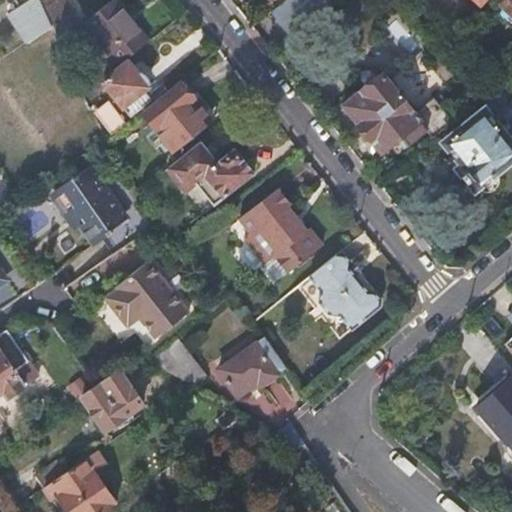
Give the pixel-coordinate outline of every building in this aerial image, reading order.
[(53,27),(41,0),(31,0),(9,14),(28,44),(53,27)] [(41,0),(53,27),(54,29),(59,39),(80,22),(65,0),(41,0)] [(65,0),(80,22),(85,19),(72,0),(65,0)] [(109,0),(85,19),(118,62),(148,39),(116,0),(109,0)] [(511,0),(503,0),(501,3),(511,12),(511,0)] [(102,77),(130,112),(151,96),(144,87),(149,84),(128,57),(102,77)] [(343,103),(381,150),(401,135),(408,143),(414,138),(427,127),(434,134),(450,120),(431,97),(414,111),(382,72),(343,103)] [(182,83),(144,112),(173,149),(211,119),(182,83)] [(473,181),(511,146),(511,138),(484,105),(457,129),(444,140),(462,161),(458,165),(473,181)] [(111,111),(99,120),(108,131),(120,122),(111,111)] [(199,179),(216,199),(254,171),(234,146),(218,160),(201,140),(170,164),(188,187),(199,179)] [(0,183),(9,178),(0,163),(0,183)] [(48,197),(51,202),(46,206),(57,222),(62,218),(72,232),(86,252),(105,237),(101,230),(116,219),(83,172),(48,197)] [(0,211),(21,197),(9,178),(0,183),(0,211)] [(276,185),(239,215),(252,231),(247,235),(266,258),(265,261),(279,278),(323,242),(308,224),(306,226),(288,205),(291,203),(276,185)] [(57,222),(67,235),(72,232),(62,218),(57,222)] [(312,274),(326,290),(324,300),(325,304),(332,312),(344,313),(356,327),(382,305),(384,296),(377,288),(371,288),(353,267),(354,260),(347,252),(340,251),(312,274)] [(118,287),(106,297),(121,314),(133,305),(142,315),(158,335),(190,310),(149,259),(118,284),(118,287)] [(133,305),(121,314),(130,325),(142,315),(133,305)] [(8,329),(0,334),(0,393),(5,391),(10,397),(26,386),(15,369),(29,359),(8,329)] [(217,366),(236,393),(257,380),(260,384),(269,378),(277,373),(277,370),(286,364),(265,335),(217,366)] [(151,356),(193,383),(194,384),(207,374),(178,336),(151,356)] [(82,397),(105,430),(144,404),(132,387),(122,394),(110,377),(97,386),(82,397)] [(511,381),(478,408),(511,448),(511,381)] [(290,420),(274,434),(278,436),(292,450),(304,441),(290,420)] [(98,448),(93,449),(85,455),(62,471),(50,480),(71,511),(100,511),(116,501),(93,467),(106,459),(98,448)] [(185,457),(173,466),(179,474),(191,466),(185,457)] [(36,472),(44,484),(50,480),(62,471),(55,459),(36,472)]
